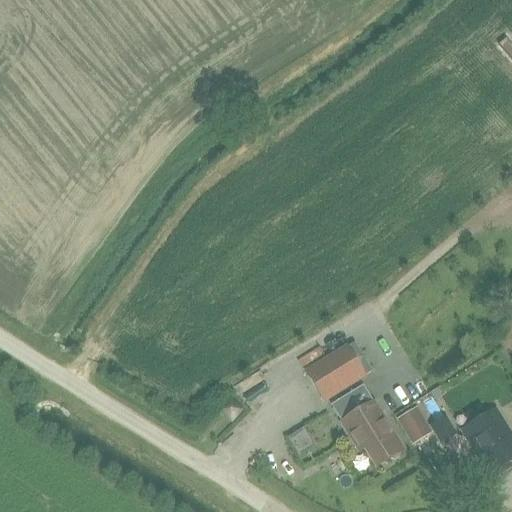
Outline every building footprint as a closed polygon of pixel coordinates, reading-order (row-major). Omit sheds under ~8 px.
[(348,349),(308,374),(326,403),(366,377),(348,349)] [(232,420),(240,411),(231,403),(222,412),(232,420)] [(313,425),(329,414),(321,403),(305,413),(313,425)] [(405,451),(375,404),(344,424),(354,439),(359,436),(379,467),(405,451)] [(416,408),(397,420),(412,446),(432,434),(416,408)] [(491,475),(511,461),(511,436),(495,410),(462,432),(491,475)] [(441,441),(454,433),(445,419),(432,427),(441,441)]
